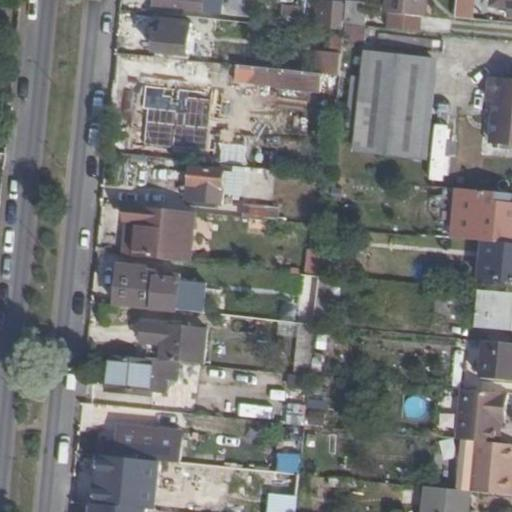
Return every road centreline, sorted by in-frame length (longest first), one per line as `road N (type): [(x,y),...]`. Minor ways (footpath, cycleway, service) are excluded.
road 1 (residential): [(47,511),(98,0)]
road 2 (residential): [(48,0),(0,494)]
